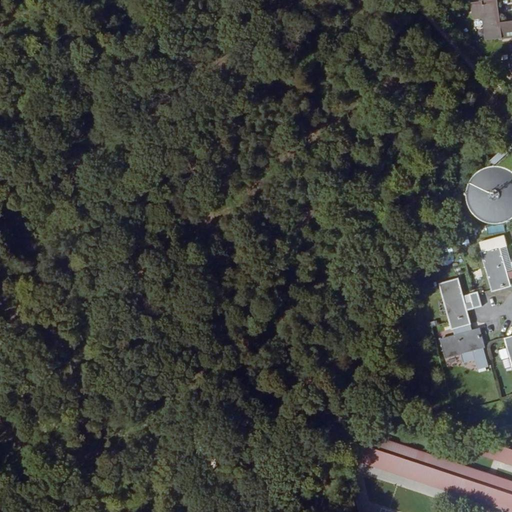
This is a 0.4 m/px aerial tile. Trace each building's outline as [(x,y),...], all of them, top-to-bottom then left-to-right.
[(501,23),(498,0),(476,3),(472,4),(474,22),(483,21),(486,41),(503,40),(501,23)] [(511,21),(501,23),(503,40),(504,41),(511,39),(511,21)] [(508,182),(504,182),(501,183),(498,185),(496,187),(495,190),(495,194),(496,197),(498,200),(501,202),(504,203),(507,203),(510,202),(511,200),(511,184),(511,183),(508,182)] [(481,244),(483,254),(494,290),(510,286),(508,280),(511,278),(511,263),(511,265),(511,272),(506,274),(500,249),(507,247),(504,238),(481,244)] [(511,265),(511,263),(507,247),(500,249),(506,274),(511,272),(511,265)] [(458,281),(442,285),(453,327),(456,338),(443,341),(448,356),(462,352),(465,363),(477,360),(479,369),(490,366),(479,330),(472,333),(470,323),(466,311),(482,307),(478,293),(471,295),(471,296),(463,298),(458,281)] [(511,483),(364,435),(356,457),(511,509),(511,483)] [(511,448),(489,441),(484,455),(511,464),(511,448)]
